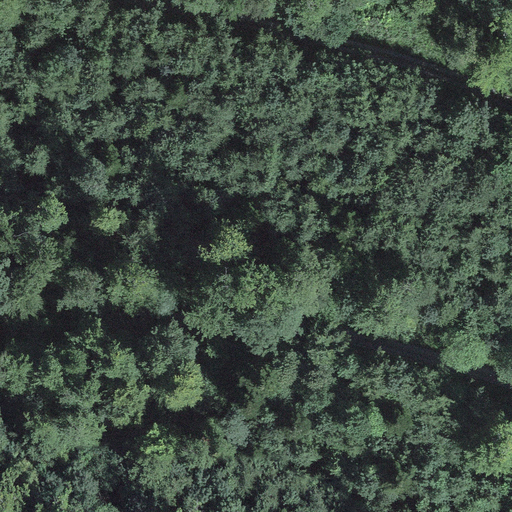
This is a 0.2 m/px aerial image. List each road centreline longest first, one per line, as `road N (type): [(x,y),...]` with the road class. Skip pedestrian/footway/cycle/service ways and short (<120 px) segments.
road 1 (track): [(0,321),(229,315),(383,344),(511,385)]
road 2 (track): [(511,101),(372,47),(154,0)]
